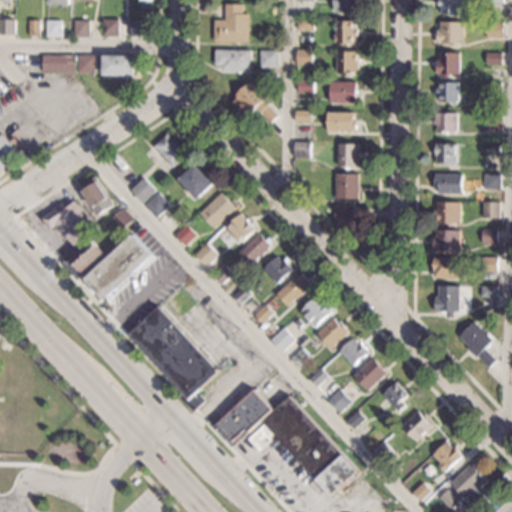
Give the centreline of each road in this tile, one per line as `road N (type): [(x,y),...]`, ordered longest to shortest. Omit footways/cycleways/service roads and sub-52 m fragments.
road 1 (residential): [(511,450),(178,84)]
road 2 (residential): [(394,320),(400,0)]
road 3 (residential): [(178,84),(0,206)]
road 4 (primary): [(170,415),(40,270)]
road 5 (primary): [(0,285),(88,381)]
